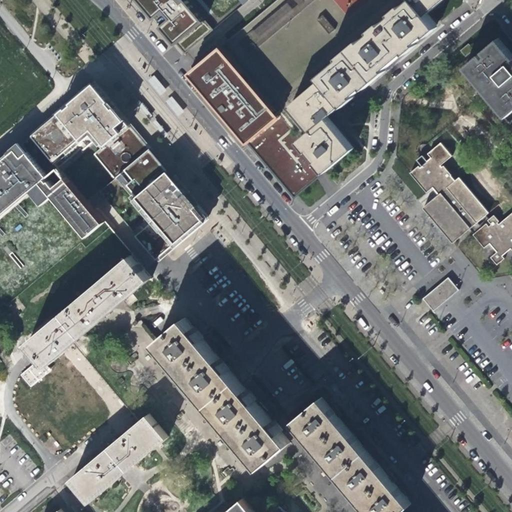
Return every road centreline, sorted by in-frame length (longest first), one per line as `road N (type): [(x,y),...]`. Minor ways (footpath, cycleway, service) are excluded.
road 1 (residential): [(494,0),(393,87),(376,161),(297,229)]
road 2 (residential): [(101,0),(297,229)]
road 3 (residential): [(338,278),(511,484)]
road 4 (residential): [(285,320),(270,316),(206,247),(178,272),(242,347),(256,347)]
road 5 (residential): [(447,511),(285,320)]
road 6 (residential): [(0,145),(61,90),(0,8)]
road 7 (residential): [(116,422),(8,511)]
